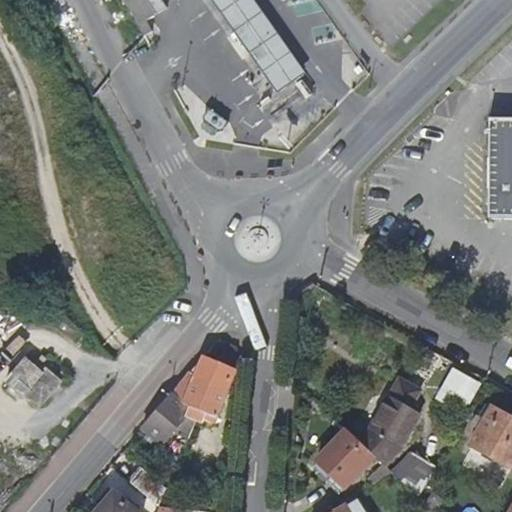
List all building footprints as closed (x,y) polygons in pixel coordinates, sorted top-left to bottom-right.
[(215,29),(243,8),(237,0),(214,0),(202,9),(215,29)] [(228,48),(257,27),(243,8),(215,29),(228,48)] [(242,67),(270,46),(257,27),(228,48),(242,67)] [(138,29),(130,34),(139,49),(147,44),(138,29)] [(257,88),(284,66),(270,46),(242,67),(257,88)] [(298,85),(284,66),(257,88),(268,105),(298,85)] [(511,147),(487,148),(484,246),(511,246),(511,147)] [(41,372),(25,358),(11,374),(12,376),(5,384),(22,400),(25,397),(39,410),(62,383),(45,368),(41,372)] [(187,412),(183,416),(192,421),(199,424),(200,422),(203,415),(213,420),(235,374),(202,360),(171,398),(187,412)] [(470,409),(482,387),(454,371),(451,369),(433,400),(465,418),(470,409)] [(358,445),(374,460),(381,466),(385,470),(400,453),(420,417),(410,410),(421,391),(401,379),(390,398),(368,435),(358,445)] [(171,398),(143,431),(159,443),(183,416),(187,412),(171,398)] [(471,449),(481,455),(496,463),(510,471),(511,467),(511,420),(493,411),(471,449)] [(203,415),(200,422),(210,426),(213,420),(203,415)] [(192,421),(183,416),(159,443),(174,455),(182,444),(192,421)] [(481,421),(475,417),(469,426),(475,430),(481,421)] [(358,445),(346,433),(315,466),(343,493),(374,460),(358,445)] [(399,483),(419,461),(407,455),(388,473),(393,478),(399,483)] [(423,492),(435,470),(419,461),(399,483),(418,501),(423,492)] [(374,490),(393,478),(388,473),(385,470),(381,466),(372,473),(370,472),(362,480),(374,490)] [(138,467),(124,482),(156,509),(164,489),(138,467)] [(418,501),(429,511),(441,511),(442,511),(423,492),(418,501)] [(133,511),(113,495),(98,511),(133,511)] [(359,511),(353,503),(339,511),(359,511)]
